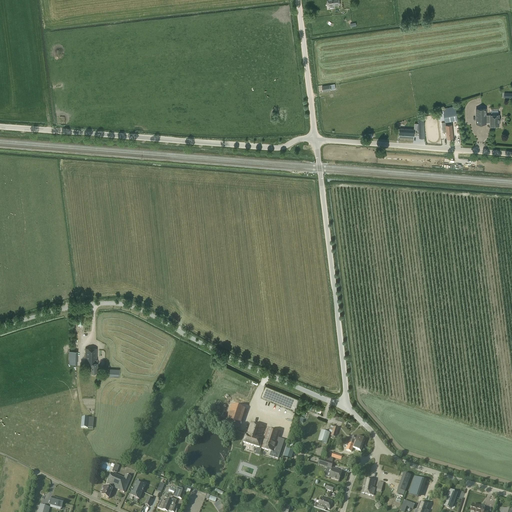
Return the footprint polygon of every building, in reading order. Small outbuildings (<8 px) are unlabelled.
[(444,113),(440,113),(441,120),(454,119),(454,120),(458,119),(456,110),(455,106),(443,108),(444,110),(444,113)] [(490,126),(499,125),(499,115),(490,115),(490,116),(486,116),(486,109),(476,109),(476,124),(486,124),(486,123),(490,123),(490,126)] [(400,128),(399,137),(414,138),(414,135),(419,136),(419,138),(425,138),(423,118),(418,118),(419,130),(400,128)] [(445,122),(441,122),(442,132),(446,132),(447,139),(453,138),(452,124),(446,125),(445,122)] [(85,363),(89,363),(90,372),(97,372),(97,348),(85,348),(85,363)] [(231,404),(230,409),(244,414),(246,409),(231,404)] [(82,417),(81,428),(88,428),(93,429),(94,418),(89,418),(82,417)] [(247,433),(243,443),(260,448),(262,440),(260,439),(264,427),(251,423),(247,434),(247,433)] [(331,427),(329,433),(330,433),(330,436),(331,437),(331,436),(336,438),(337,435),(337,433),(339,429),(331,427)] [(268,429),(262,449),(280,455),(284,441),(278,439),(280,433),(268,429)] [(322,431),(319,440),(327,443),(330,434),(322,431)] [(347,438),(346,442),(349,443),(354,445),(355,442),(363,445),(365,440),(357,437),(356,438),(351,436),(351,438),(350,439),(347,438)] [(354,445),(349,443),(346,450),(351,452),(353,448),(361,451),(363,445),(355,442),(354,445)] [(342,457),(333,453),(334,450),(330,448),(327,456),(326,460),(335,463),(336,459),(341,461),(342,457)] [(332,468),(333,464),(319,459),(318,464),(332,468)] [(333,469),(330,478),(339,481),(342,473),(336,471),(336,470),(333,469)] [(104,484),(104,486),(103,486),(100,494),(102,494),(101,496),(108,500),(112,490),(113,488),(124,493),(131,477),(125,475),(124,479),(111,473),(106,485),(104,484)] [(404,473),(398,490),(404,492),(411,476),(404,473)] [(415,477),(409,494),(420,498),(426,481),(415,477)] [(374,496),(375,489),(374,488),(376,482),(365,479),(362,493),(374,496)] [(133,488),(142,492),(145,486),(135,482),(133,488)] [(139,500),(142,492),(133,488),(129,496),(139,500)] [(177,489),(175,495),(178,496),(177,498),(181,500),(184,492),(180,490),(177,489)] [(449,491),(444,506),(451,509),(455,498),(454,497),(455,493),(449,491)] [(50,505),(61,509),(63,500),(52,497),(50,505)] [(325,511),(326,509),(329,510),(332,502),(321,497),(319,504),(316,502),(314,507),(325,511)] [(161,500),(157,508),(166,511),(167,511),(168,511),(169,511),(176,511),(177,510),(176,510),(177,507),(174,506),(176,501),(169,498),(168,501),(166,500),(165,502),(161,500)] [(220,500),(214,504),(218,511),(222,511),(226,502),(221,500),(221,501),(220,500)] [(415,510),(414,511),(428,511),(429,511),(428,511),(430,506),(420,502),(417,511),(415,510)] [(283,511),(289,511),(292,504),(287,503),(283,511)]
